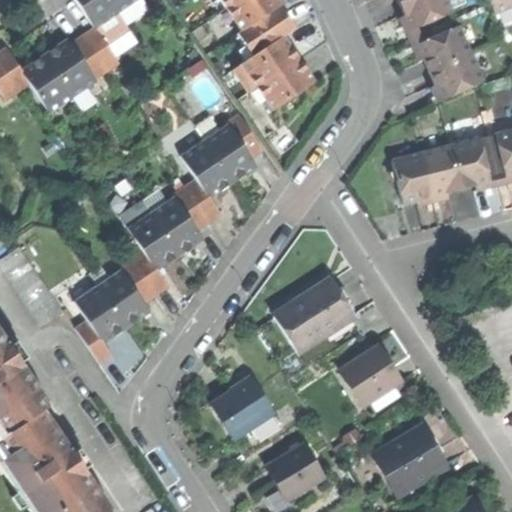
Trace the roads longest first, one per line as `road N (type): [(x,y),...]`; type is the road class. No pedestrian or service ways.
road 1 (residential): [(205,511),(148,426),(160,377),(314,174)]
road 2 (residential): [(379,272),(511,474)]
road 3 (residential): [(314,174),(369,101),(367,69),(336,0)]
road 4 (residential): [(511,225),(415,248),(379,272)]
